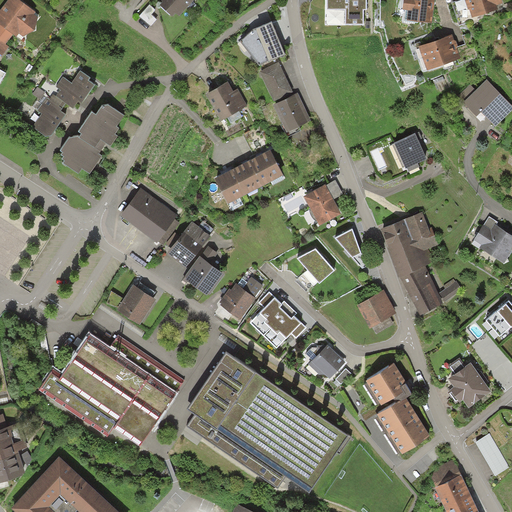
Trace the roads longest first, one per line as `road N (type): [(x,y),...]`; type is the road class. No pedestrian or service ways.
road 1 (residential): [(411,338),(300,56),(293,0)]
road 2 (residential): [(87,228),(196,53),(263,0)]
road 3 (residential): [(411,338),(353,349),(265,266)]
road 4 (residential): [(87,228),(203,313)]
road 5 (residential): [(0,300),(26,306),(36,298),(87,228)]
